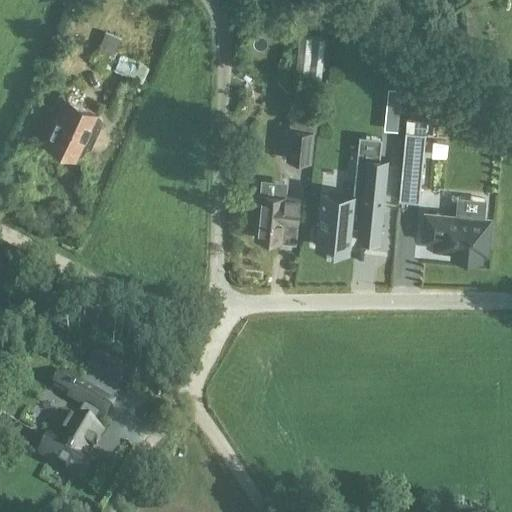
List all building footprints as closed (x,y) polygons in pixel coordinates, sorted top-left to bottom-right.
[(320,43),(321,27),(310,26),(309,42),(320,43)] [(120,39),(106,33),(93,61),(110,69),(112,65),(116,67),(115,71),(143,82),(149,68),(121,56),(117,54),(116,55),(113,53),(120,39)] [(386,110),(399,111),(401,91),(388,89),(386,110)] [(83,155),(85,151),(91,149),(103,122),(101,118),(94,114),(95,112),(68,100),(47,145),(74,157),(75,155),(78,157),(83,155)] [(317,118),(290,115),(286,159),(309,162),(312,133),(315,133),(317,118)] [(404,166),(401,202),(417,203),(420,167),(423,134),(408,132),(407,132),(404,166)] [(353,197),(321,194),(320,199),(316,240),(316,245),(325,246),(325,248),(330,249),(330,247),(340,248),(340,243),(350,244),(352,224),(357,224),(358,224),(358,221),(382,223),(388,161),(379,161),(364,159),(363,168),(356,167),(353,197)] [(281,241),(283,220),(296,221),(299,200),(285,198),(285,197),(259,194),(259,199),(252,199),(247,203),(244,210),(245,216),(250,221),(256,223),(255,239),(281,241)] [(437,247),(453,249),(452,258),(480,261),(481,252),(485,252),(487,221),(483,220),(484,211),(457,209),(456,218),(442,217),(442,215),(426,213),(423,240),(437,241),(437,247)] [(57,467),(58,467),(59,466),(65,470),(64,471),(66,472),(67,470),(82,480),(93,462),(87,458),(90,452),(92,453),(93,452),(92,451),(96,445),(97,446),(97,445),(96,444),(101,435),(94,430),(102,417),(105,419),(114,404),(80,383),(71,397),(86,407),(78,420),(75,419),(74,421),(72,419),(72,421),(73,421),(65,434),(64,433),(63,434),(65,435),(61,442),(53,437),(42,454),(58,465),(57,467)] [(32,395),(15,420),(29,430),(47,405),(32,395)]
